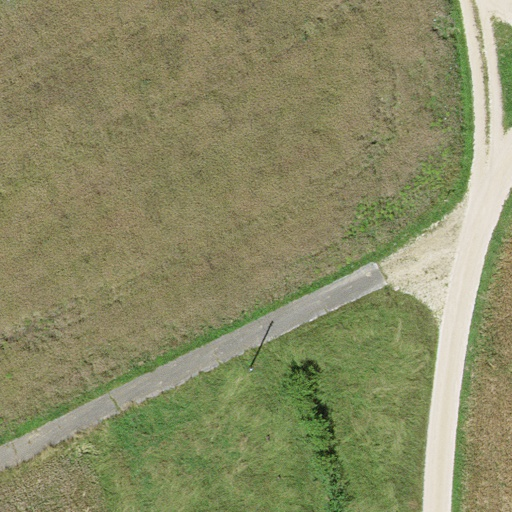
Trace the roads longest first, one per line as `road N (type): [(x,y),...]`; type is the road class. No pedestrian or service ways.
road 1 (track): [(0,465),(346,297),(471,263)]
road 2 (track): [(511,158),(498,175),(471,263),(440,511)]
road 3 (track): [(498,175),(477,0)]
